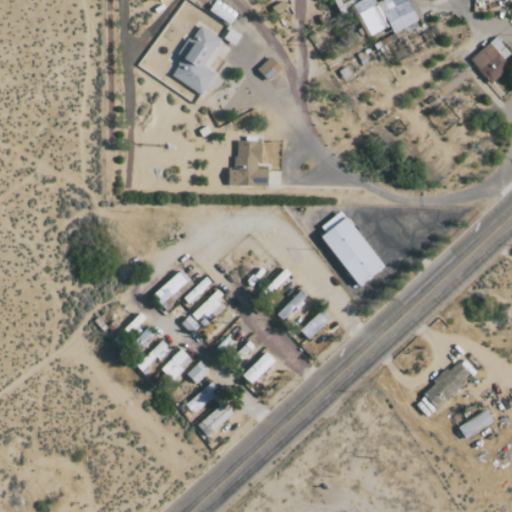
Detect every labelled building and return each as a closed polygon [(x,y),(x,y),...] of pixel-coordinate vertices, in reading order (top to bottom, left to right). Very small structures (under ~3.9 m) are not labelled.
[(332,0),(338,11),(355,4),(353,0),(332,0)] [(416,22),(405,0),(380,0),(376,2),(375,0),(362,0),(353,4),(368,37),(387,28),(390,34),(416,22)] [(202,66),(219,39),(197,25),(178,56),(181,58),(170,76),(201,95),(214,73),(202,66)] [(240,36),(229,29),(223,39),(234,46),(240,36)] [(511,68),(507,62),(511,59),(496,38),(469,58),(488,85),(511,68)] [(227,187),(266,187),(266,169),(258,169),(259,142),(234,141),(234,169),(227,169),(227,187)] [(320,227),(324,232),(319,237),(357,285),(382,266),(338,212),(320,227)] [(151,295),(159,305),(189,281),(180,271),(151,295)] [(210,283),(205,277),(182,298),(187,304),(210,283)] [(223,297),(215,289),(190,315),(198,323),(223,297)] [(307,297),(300,290),(275,315),(282,321),(307,297)] [(307,340),(328,321),(319,311),(298,331),(307,340)] [(198,327),(188,316),(179,323),(189,335),(198,327)] [(139,351),(154,337),(146,328),(131,343),(139,351)] [(134,365),(139,371),(166,348),(161,342),(134,365)] [(159,369),(170,381),(191,361),(180,350),(159,369)] [(274,362),(265,352),(240,375),(249,385),(274,362)] [(185,375),(195,384),(208,370),(198,361),(185,375)] [(457,361),(422,394),(436,409),(461,385),(458,381),(468,372),(457,361)] [(183,403),(190,413),(219,394),(212,384),(183,403)] [(206,438),(233,412),(223,401),(196,427),(206,438)] [(464,440),(491,422),(483,410),(456,428),(464,440)]
